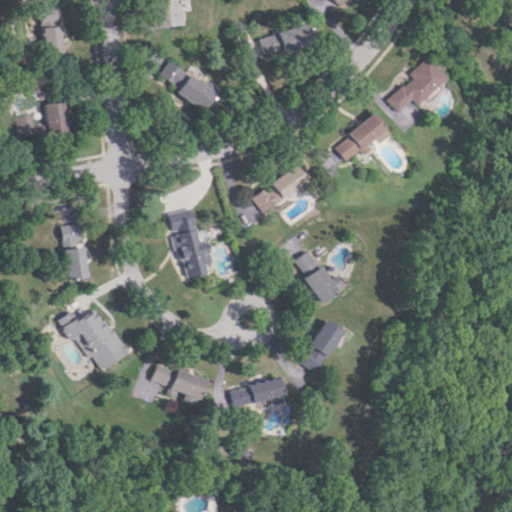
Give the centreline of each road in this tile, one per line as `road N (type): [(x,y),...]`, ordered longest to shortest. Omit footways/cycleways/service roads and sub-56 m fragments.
road 1 (residential): [(400,0),(348,72),(271,127),(207,151),(0,186)]
road 2 (residential): [(105,0),(123,251),(155,311),(209,337),(224,331)]
road 3 (residential): [(224,331),(259,334),(262,307),(239,302),(224,331)]
